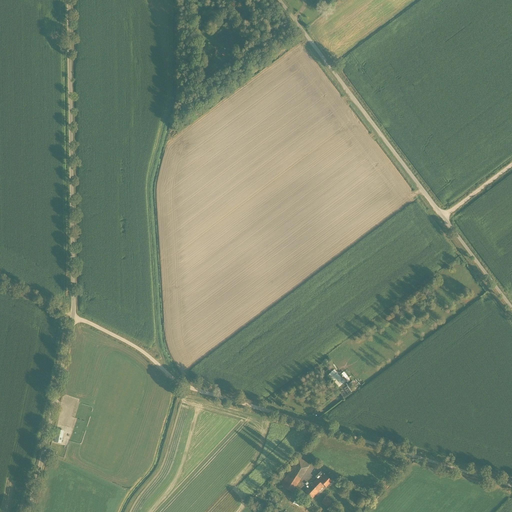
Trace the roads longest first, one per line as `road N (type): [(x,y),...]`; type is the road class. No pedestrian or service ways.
road 1 (unclassified): [(28,511),(72,315),(68,0)]
road 2 (track): [(178,383),(161,338),(151,187),(174,89),(172,0)]
road 3 (unclassified): [(511,304),(282,0)]
road 4 (track): [(72,315),(132,345),(178,383),(323,428)]
road 5 (unclassified): [(511,487),(323,428)]
road 6 (track): [(185,385),(157,472),(125,511)]
